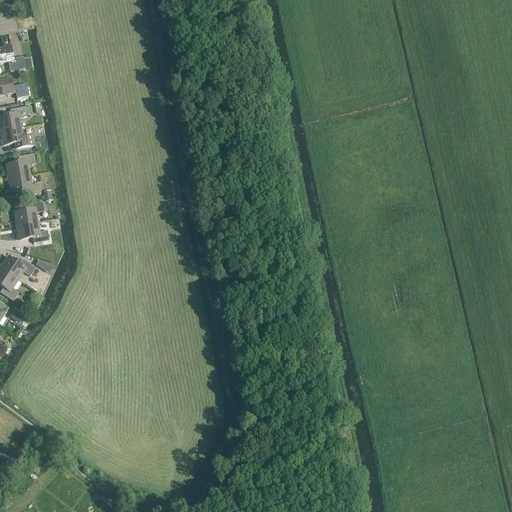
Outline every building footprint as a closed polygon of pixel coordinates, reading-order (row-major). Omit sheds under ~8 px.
[(13,61),(10,47),(4,48),(4,50),(0,50),(0,64),(9,63),(11,73),(25,71),(23,59),(13,61)] [(13,88),(11,80),(0,82),(0,97),(16,95),(17,101),(29,99),(27,86),(13,88)] [(0,133),(21,130),(20,120),(27,119),(26,109),(10,111),(11,117),(0,119),(0,133)] [(17,151),(35,147),(36,151),(40,151),(39,144),(35,145),(34,138),(23,140),(21,130),(0,133),(0,134),(2,147),(16,145),(17,151)] [(8,181),(30,178),(28,168),(36,167),(34,156),(18,159),(19,165),(6,168),(8,181)] [(30,178),(8,181),(11,195),(24,193),(25,198),(41,196),(39,186),(31,187),(30,178)] [(45,203),(53,202),(51,192),(43,193),(45,203)] [(16,228),(38,224),(36,215),(44,214),(42,203),(26,206),(27,212),(14,214),(16,228)] [(38,224),(16,228),(19,242),(32,239),(33,246),(49,243),(47,233),(39,234),(38,224)] [(0,269),(0,270),(18,282),(23,274),(29,278),(32,275),(36,277),(39,272),(22,261),(19,266),(8,258),(0,269)] [(51,274),(55,268),(40,260),(37,265),(51,274)] [(12,290),(18,282),(0,270),(0,286),(4,289),(0,294),(13,303),(19,294),(12,290)] [(0,316),(3,318),(8,310),(0,303),(0,316)] [(20,314),(14,310),(11,315),(17,318),(20,314)]
